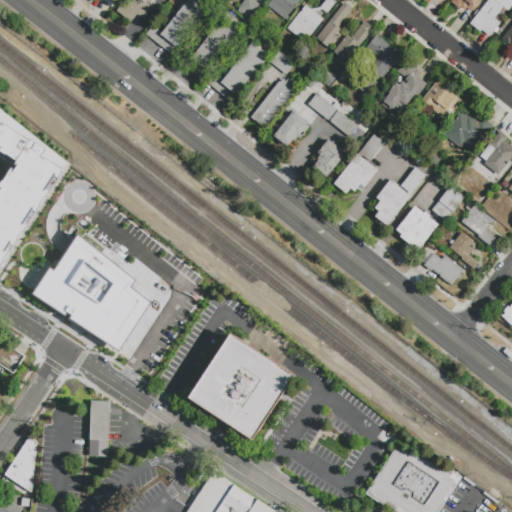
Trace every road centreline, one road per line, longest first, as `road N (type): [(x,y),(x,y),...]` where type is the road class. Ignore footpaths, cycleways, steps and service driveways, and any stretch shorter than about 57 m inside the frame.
road 1 (primary): [(454,338),(29,0)]
road 2 (tertiary): [(66,350),(309,511)]
road 3 (residential): [(390,0),(511,97)]
